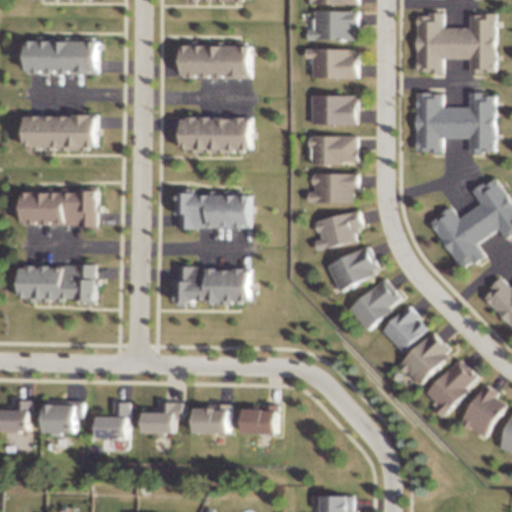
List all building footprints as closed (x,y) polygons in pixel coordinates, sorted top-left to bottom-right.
[(313,10),(311,39),(363,40),(363,12),(313,10)] [(500,15),(497,73),(472,73),(472,61),(445,61),(445,74),(418,74),(418,15),(446,15),(447,28),(473,28),(474,15),(500,15)] [(104,39),(31,39),(30,73),(104,75),(104,39)] [(254,44),(181,43),(181,78),(254,80),(254,44)] [(314,48),(313,76),(364,77),(364,49),(314,48)] [(313,94),(311,123),(363,124),(363,96),(313,94)] [(499,96),(496,153),(471,154),(471,141),(444,141),(443,154),(416,155),(416,96),(445,95),(445,109),(471,109),(472,96),(499,96)] [(101,115),(28,114),(27,149),(101,151),(101,115)] [(252,118),(179,118),(179,152),(252,155),(252,118)] [(311,134),(310,163),(362,164),(362,136),(311,134)] [(311,173),(310,201),(362,202),(362,174),(311,173)] [(500,177),(511,194),(511,238),(505,230),(484,247),(492,258),(471,274),(435,228),(457,210),(465,220),(486,204),(479,193),(500,177)] [(98,190),(25,189),(25,224),(98,226),(98,190)] [(249,193),(176,193),(176,227),(249,230),(249,193)] [(314,224),(322,252),(371,235),(362,209),(314,224)] [(325,271),(339,296),(384,270),(369,246),(325,271)] [(102,265),(29,265),(29,299),(102,302),(102,265)] [(249,268),(176,268),(176,302),(249,304),(249,268)] [(350,308),(367,331),(408,299),(390,277),(350,308)] [(511,322),(487,300),(505,278),(511,283),(511,322)] [(385,331),(406,351),(431,328),(410,305),(385,331)] [(402,368),(422,388),(458,351),(437,332),(402,368)] [(427,393),(447,414),(483,377),(463,358),(427,393)] [(464,424),(488,439),(511,400),(511,394),(491,381),(464,424)] [(53,405),(86,406),(85,436),(55,436),(53,405)] [(247,406),(280,407),(279,436),(249,436),(247,406)] [(199,407),(232,408),(231,437),(201,437),(199,407)] [(5,409),(37,410),(36,439),(6,439),(5,409)] [(149,409),(181,410),(180,439),(150,439),(149,409)] [(103,411),(135,412),(134,442),(104,442),(103,411)] [(511,426),(502,449),(511,453),(511,426)] [(358,511),(327,511),(328,497),(358,498),(358,511)]
